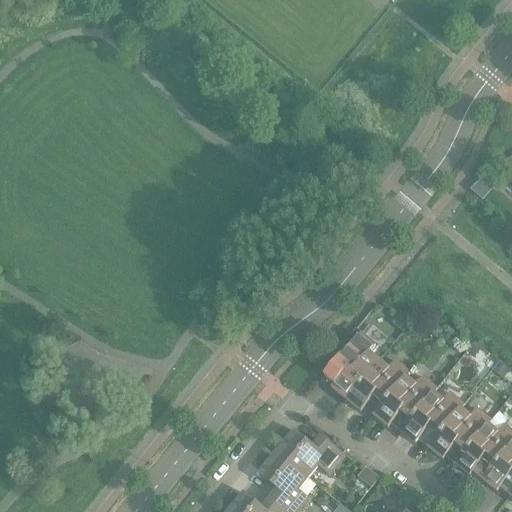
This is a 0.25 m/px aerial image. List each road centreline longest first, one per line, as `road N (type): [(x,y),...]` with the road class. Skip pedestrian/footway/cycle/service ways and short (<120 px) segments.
road 1 (tertiary): [(135,511),(253,366),(331,296),(443,159),(483,81),(511,47)]
road 2 (residential): [(468,511),(376,438),(353,439),(290,395)]
road 3 (residential): [(197,511),(290,395)]
